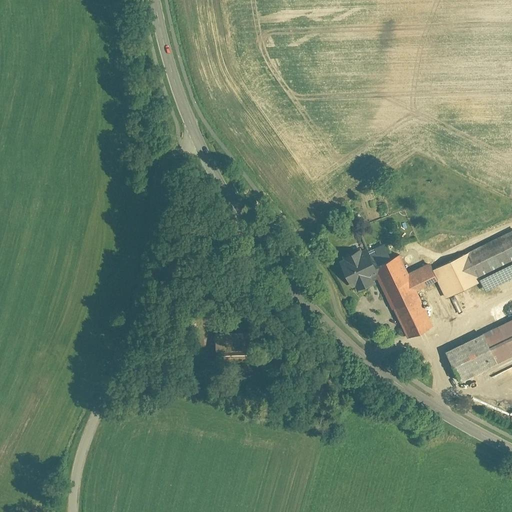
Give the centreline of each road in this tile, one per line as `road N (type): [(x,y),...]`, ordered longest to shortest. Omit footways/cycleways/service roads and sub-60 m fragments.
road 1 (tertiary): [(511,450),(382,369),(314,308),(248,227),(195,137)]
road 2 (residential): [(75,511),(97,413),(138,325),(160,174),(195,137)]
road 3 (unknown): [(112,383),(364,401)]
road 4 (tertiary): [(195,137),(154,0)]
